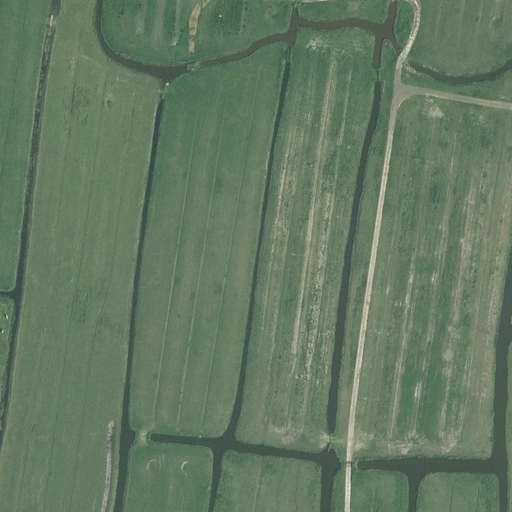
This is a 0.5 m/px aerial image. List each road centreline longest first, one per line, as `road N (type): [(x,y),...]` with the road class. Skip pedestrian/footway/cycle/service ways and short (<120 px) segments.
road 1 (track): [(351,443),(399,77)]
road 2 (track): [(210,0),(195,21),(188,140)]
